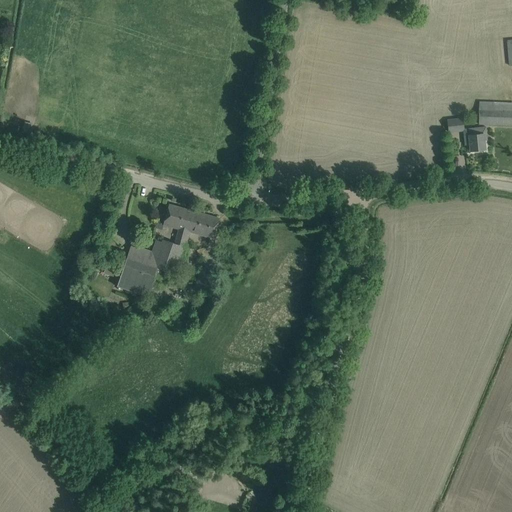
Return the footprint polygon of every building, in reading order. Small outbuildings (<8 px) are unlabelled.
[(478,124),(511,125),(511,109),(478,108),(478,124)] [(447,120),(449,132),(464,131),(462,119),(447,120)] [(468,130),(469,134),(464,135),(465,145),(470,145),(470,151),(485,150),(483,134),(478,134),(478,129),(468,130)] [(174,243),(182,246),(187,232),(189,228),(190,228),(195,212),(169,204),(163,225),(178,229),(174,243)] [(219,219),(195,212),(190,228),(189,228),(187,232),(182,246),(186,247),(190,233),(213,239),(219,219)] [(162,255),(182,262),(187,248),(186,247),(182,246),(174,243),(163,240),(162,242),(156,240),(153,250),(131,243),(117,287),(147,297),(153,280),(152,280),(153,276),(156,277),(162,255)] [(178,275),(182,262),(173,259),(162,255),(156,277),(174,283),(176,275),(178,275)] [(194,288),(210,294),(218,271),(202,265),(194,288)] [(160,300),(166,284),(153,280),(147,297),(160,300)]
